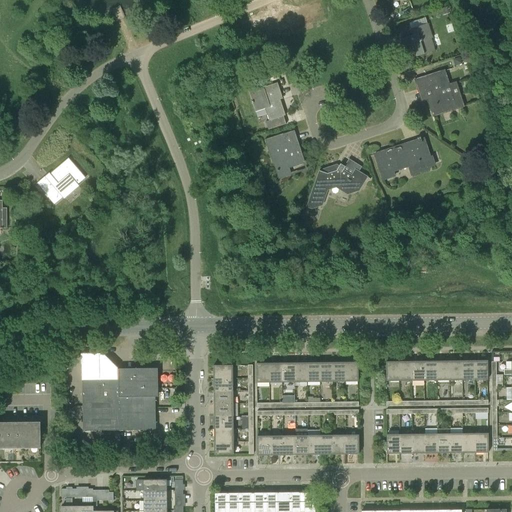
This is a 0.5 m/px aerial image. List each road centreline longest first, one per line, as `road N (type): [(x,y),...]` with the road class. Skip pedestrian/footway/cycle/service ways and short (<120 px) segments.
road 1 (tertiary): [(194,326),(511,322)]
road 2 (residential): [(194,326),(184,158),(134,54)]
road 3 (residential): [(327,89),(308,101),(317,132),(335,143),(392,126),(400,86),(366,0)]
road 4 (tertiary): [(0,347),(49,330),(194,326)]
road 5 (residential): [(0,172),(84,81),(134,54)]
road 6 (residential): [(342,474),(511,471)]
road 7 (residential): [(32,488),(85,469),(194,465)]
road 8 (residential): [(134,54),(267,0)]
road 9 (residential): [(199,476),(342,474)]
road 10 (residential): [(194,465),(194,326)]
